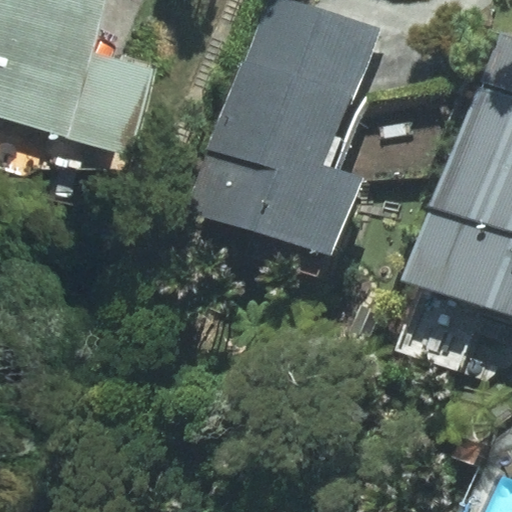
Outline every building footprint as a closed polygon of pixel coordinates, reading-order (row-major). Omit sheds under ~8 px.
[(103,0),(0,0),(0,115),(65,135),(89,52),(103,0)] [(270,0),(246,69),(347,103),(372,31),(283,0),(270,0)] [(511,34),(500,31),(484,79),(511,87),(511,34)] [(144,68),(89,52),(65,135),(119,151),(144,68)] [(364,179),(323,165),(347,103),(246,69),(198,213),(335,261),(364,179)] [(511,99),(477,87),(410,273),(511,309),(511,99)]
